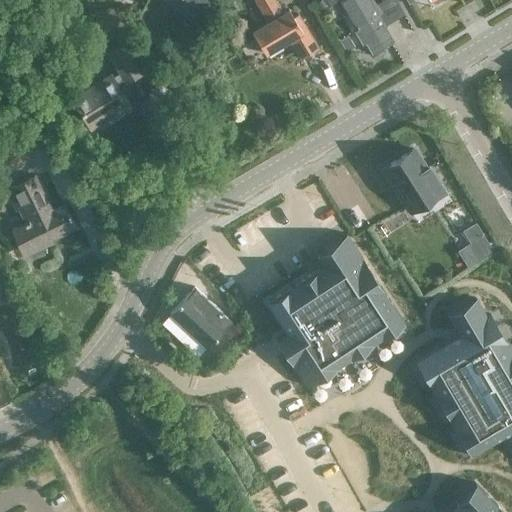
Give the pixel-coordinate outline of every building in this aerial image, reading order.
[(168,0),(198,17),(207,0),(168,0)] [(299,57),(316,47),(297,15),(292,18),(287,9),(281,12),(273,0),(253,0),(267,21),(251,31),(264,52),(287,38),(299,57)] [(352,27),(353,28),(376,15),(367,0),(341,0),(340,1),(355,25),(352,27)] [(376,15),(353,28),(362,43),(364,41),(371,52),(392,40),(376,15)] [(125,82),(141,72),(123,42),(107,51),(119,71),(113,75),(111,72),(71,96),(82,114),(83,113),(89,123),(113,109),(115,113),(130,104),(117,82),(123,79),(125,82)] [(0,143),(0,171),(25,160),(15,137),(0,143)] [(412,147),(382,166),(409,209),(443,188),(428,164),(424,166),(412,147)] [(58,236),(75,227),(63,203),(51,209),(33,174),(5,188),(15,209),(20,206),(27,221),(11,229),(21,249),(56,232),(58,236)] [(475,222),(462,229),(478,256),(491,249),(475,222)] [(289,286),(266,301),(285,330),(276,336),(286,353),(283,361),(294,371),(305,388),(325,384),(336,372),(349,363),(361,360),(372,348),(381,342),(392,340),(404,326),(349,238),(318,257),(322,263),(317,266),(318,267),(295,282),(294,281),(289,285),(289,286)] [(194,286),(176,305),(169,312),(206,347),(230,320),(194,286)] [(458,334),(421,356),(436,381),(429,385),(435,395),(442,391),(456,415),(449,419),(455,429),(462,425),(477,450),(508,432),(511,437),(511,367),(504,354),(511,350),(506,340),(499,344),(483,317),(486,315),(486,314),(479,303),(450,319),(458,334)] [(503,511),(496,504),(480,487),(461,506),(455,500),(448,508),(443,511),(503,511)]
